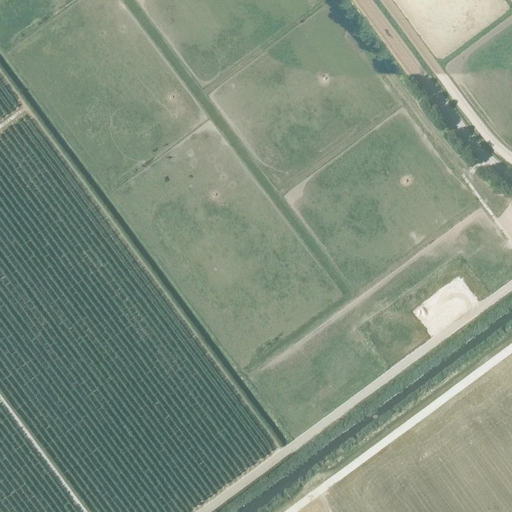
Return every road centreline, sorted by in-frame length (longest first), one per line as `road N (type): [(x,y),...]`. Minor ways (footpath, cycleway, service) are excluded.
road 1 (track): [(511,282),(194,511)]
road 2 (track): [(84,511),(0,397)]
